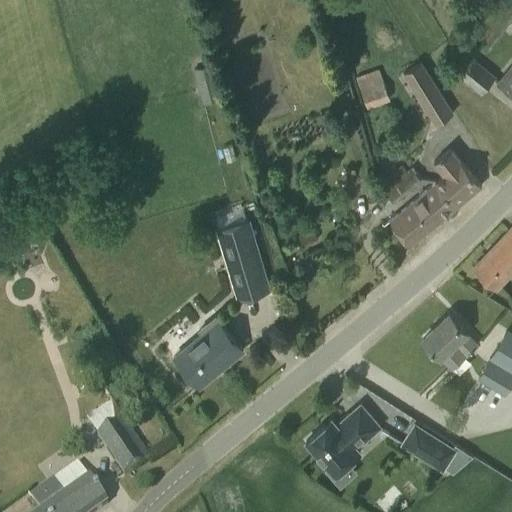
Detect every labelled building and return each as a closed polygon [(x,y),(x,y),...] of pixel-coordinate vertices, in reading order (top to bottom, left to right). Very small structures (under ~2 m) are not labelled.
[(492,44),(511,20),(511,0),(500,0),(493,9),(487,3),(476,16),(482,21),(475,30),(492,44)] [(480,92),(494,75),(473,57),(471,60),(458,50),(446,65),(453,71),(454,69),(460,74),(459,75),(480,92)] [(434,124),(454,112),(422,61),(402,73),(434,124)] [(212,64),(193,69),(202,104),(203,104),(222,99),(212,64)] [(511,65),(499,82),(511,92),(511,65)] [(355,77),(367,108),(390,100),(378,69),(355,77)] [(456,206),(481,185),(450,148),(433,162),(443,173),(434,180),(456,206)] [(422,181),(411,168),(407,171),(401,165),(378,183),(394,203),(422,181)] [(409,245),(456,206),(434,180),(388,219),(409,245)] [(248,218),(216,227),(237,299),(269,289),(248,218)] [(304,223),(295,226),(302,244),(316,239),(312,226),(306,228),(304,223)] [(496,287),(511,269),(511,225),(474,267),(475,268),(475,267),(496,287)] [(466,331),(449,313),(422,338),(440,357),(441,356),(453,368),(477,345),(465,332),(466,331)] [(191,342),(174,356),(186,370),(198,385),(242,349),(229,333),(215,316),(199,329),(202,333),(191,342)] [(505,393),(511,381),(511,335),(505,331),(478,377),(505,393)] [(112,403),(88,420),(124,476),(148,461),(112,403)] [(331,418),(305,441),(334,474),(360,452),(356,447),(380,426),(360,403),(336,424),(331,418)] [(455,448),(414,423),(402,443),(442,468),(455,448)] [(94,511),(106,504),(86,476),(78,463),(29,497),(39,510),(36,511),(94,511)]
